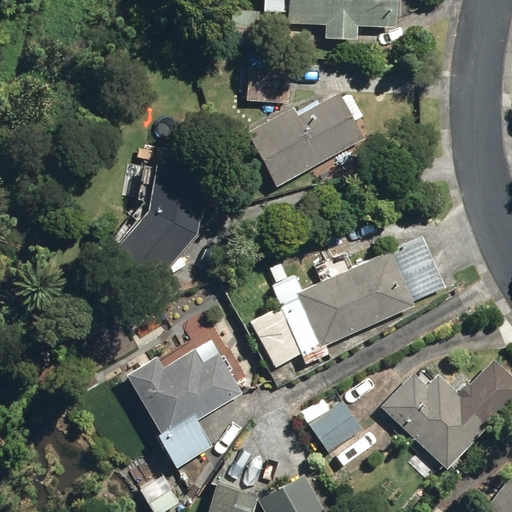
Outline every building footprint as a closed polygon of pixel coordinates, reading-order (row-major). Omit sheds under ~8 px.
[(292,0),(292,20),(329,21),(328,34),(357,35),(357,22),(394,24),(394,0),(292,0)] [(223,43),(266,46),(267,15),(225,12),(223,43)] [(253,102),(284,104),(286,70),(255,68),(253,102)] [(237,133),(268,187),(355,138),(343,117),(353,112),(341,92),(332,97),(330,93),(289,117),(284,107),(237,133)] [(149,204),(113,252),(148,285),(196,229),(206,170),(157,161),(149,204)] [(274,365),(303,352),(306,361),(330,351),(326,343),(414,306),(411,301),(445,286),(423,235),(299,289),(294,276),(274,286),(289,319),(261,331),(274,365)] [(155,355),(127,372),(163,431),(153,437),(171,469),(212,444),(197,420),(244,393),(218,350),(202,361),(193,346),(161,365),(155,355)] [(414,375),(385,405),(449,465),(511,397),(511,376),(495,360),(461,398),(456,393),(436,375),(426,386),(414,375)] [(301,425),(340,476),(373,452),(334,401),(301,425)] [(511,511),(511,465),(476,511),(511,511)] [(136,490),(148,511),(158,511),(175,502),(160,476),(136,490)] [(258,501),(263,511),(323,511),(306,476),(258,501)] [(202,511),(250,511),(255,497),(213,482),(202,511)]
